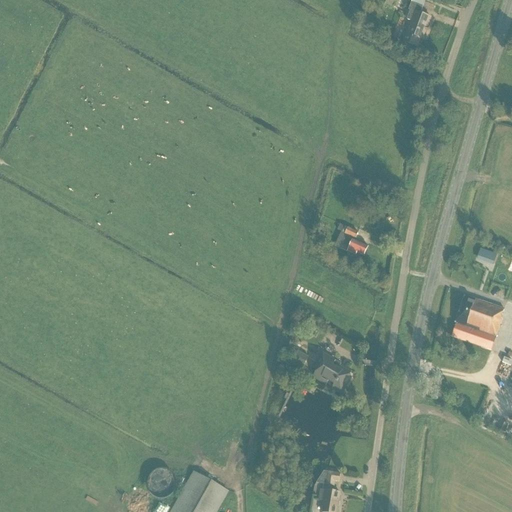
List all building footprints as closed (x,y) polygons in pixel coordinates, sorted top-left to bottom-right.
[(379,0),(379,3),(395,9),(398,0),(379,0)] [(411,3),(408,10),(410,11),(407,20),(411,21),(407,34),(405,33),(402,42),(417,48),(421,39),(422,40),(430,18),(420,14),(423,8),(411,3)] [(356,255),(357,253),(364,256),(368,247),(353,240),(354,238),(356,239),(359,233),(348,228),(344,227),(342,232),(341,232),(335,246),(340,249),(340,248),(345,250),(356,255)] [(495,338),(502,318),(501,318),(504,310),(465,296),(455,324),(457,325),(495,338)] [(490,350),(495,338),(457,325),(452,337),(490,350)] [(312,359),(315,354),(301,344),(297,349),(312,359)] [(484,358),(486,352),(475,349),(474,354),(484,358)] [(308,357),(298,352),(293,362),(302,367),(308,357)] [(338,369),(340,366),(323,355),(315,368),(319,370),(315,377),(340,393),(349,380),(343,375),(345,373),(338,369)] [(216,511),(228,491),(192,472),(170,511),(216,511)] [(335,482),(339,482),(340,474),(329,473),(327,485),(335,486),(335,482)] [(322,511),(336,511),(340,494),(321,490),(320,500),(324,501),(322,511)] [(142,511),(146,505),(136,501),(133,508),(142,511)]
